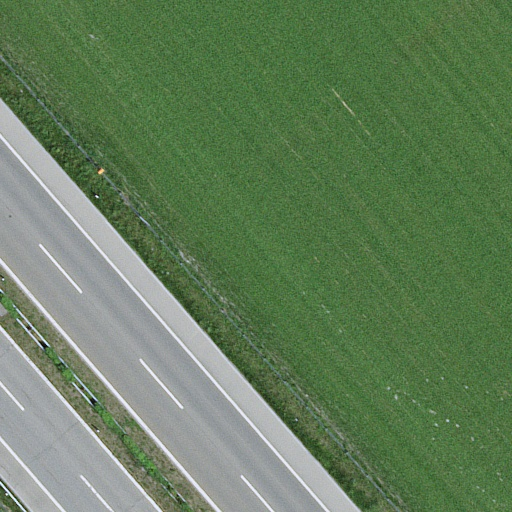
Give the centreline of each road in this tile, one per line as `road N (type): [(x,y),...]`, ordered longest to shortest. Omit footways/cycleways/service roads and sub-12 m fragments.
road 1 (motorway): [(268,511),(0,202)]
road 2 (motorway): [(0,386),(108,511)]
